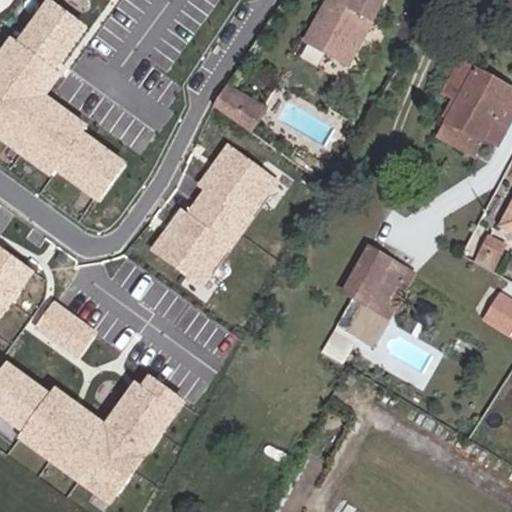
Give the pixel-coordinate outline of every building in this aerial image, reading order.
[(85,135),(90,128),(48,98),(64,76),(57,71),(89,27),(50,0),(19,43),(12,38),(0,55),(0,140),(52,178),(57,171),(100,202),(127,165),(85,135)] [(318,23),(304,47),(348,72),(389,0),(337,0),(323,25),(318,23)] [(331,0),(318,23),(323,25),(337,0),(331,0)] [(455,74),(419,138),(432,145),(468,82),(455,74)] [(511,127),(511,107),(468,82),(432,145),(470,167),(481,148),(496,155),(511,127)] [(248,109),(226,95),(214,113),(235,128),(248,109)] [(263,119),(248,109),(235,128),(250,139),(263,119)] [(279,184),(228,148),(153,251),(204,288),(279,184)] [(496,155),(481,148),(470,167),(485,175),(496,155)] [(479,258),(498,268),(511,242),(492,232),(479,258)] [(0,325),(37,274),(0,247),(0,325)] [(367,260),(354,282),(375,294),(388,272),(367,260)] [(354,282),(342,303),(354,310),(379,324),(403,280),(388,272),(375,294),(354,282)] [(379,324),(354,310),(338,338),(371,357),(412,285),(403,280),(379,324)] [(511,335),(511,294),(505,290),(486,318),(511,335)] [(97,334),(56,304),(38,329),(79,359),(97,334)] [(51,396),(8,365),(0,376),(0,416),(25,434),(20,441),(111,508),(188,403),(149,375),(142,385),(136,381),(105,424),(57,389),(51,396)]
